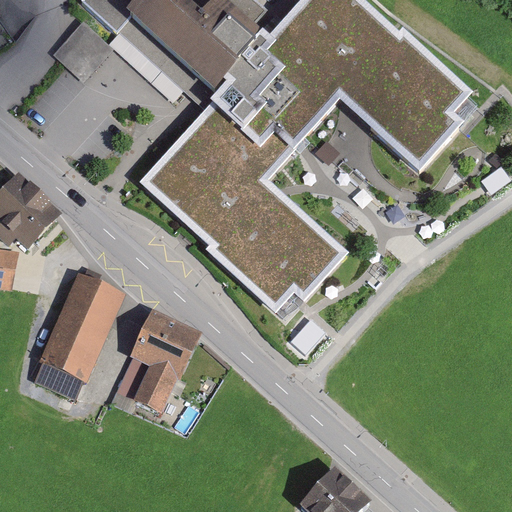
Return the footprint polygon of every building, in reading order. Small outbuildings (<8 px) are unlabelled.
[(249,3),(251,0),(83,0),(79,5),(114,36),(126,22),(206,93),(127,181),(276,313),(294,292),(304,301),(343,258),(261,184),(326,111),(407,183),(454,130),(441,119),(457,100),(344,0),(301,0),(258,48),(244,35),(262,15),(249,3)] [(87,18),(58,51),(84,75),(114,42),(87,18)] [(496,154),(489,162),(497,169),(504,162),(496,154)] [(502,168),(482,182),(492,196),(511,182),(502,168)] [(0,228),(0,241),(5,247),(6,245),(12,239),(24,250),(54,218),(16,182),(0,198),(0,227),(0,228)] [(0,288),(4,289),(10,259),(0,256),(0,288)] [(80,281),(68,308),(34,383),(71,400),(117,297),(80,281)] [(174,378),(191,342),(193,338),(168,326),(169,325),(151,317),(131,359),(150,369),(133,404),(156,415),(174,378)] [(307,358),(325,337),(310,323),(291,345),(307,358)] [(360,511),(365,507),(331,475),(298,510),(299,511),(360,511)]
